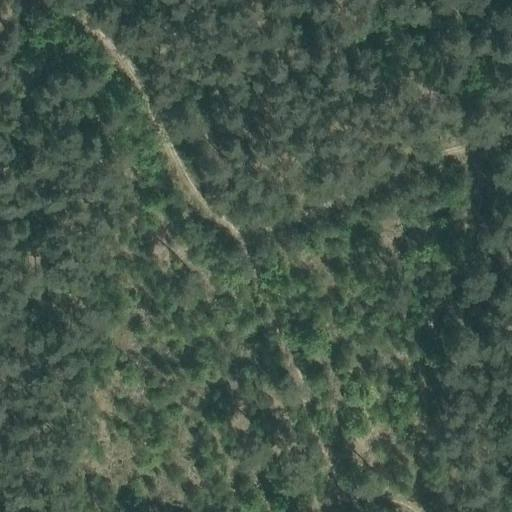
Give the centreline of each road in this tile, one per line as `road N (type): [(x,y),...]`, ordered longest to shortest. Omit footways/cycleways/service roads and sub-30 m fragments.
road 1 (track): [(416,492),(426,313),(447,274),(481,145)]
road 2 (track): [(232,226),(201,212),(132,76),(85,28),(38,0)]
road 3 (track): [(481,145),(377,168),(232,226)]
